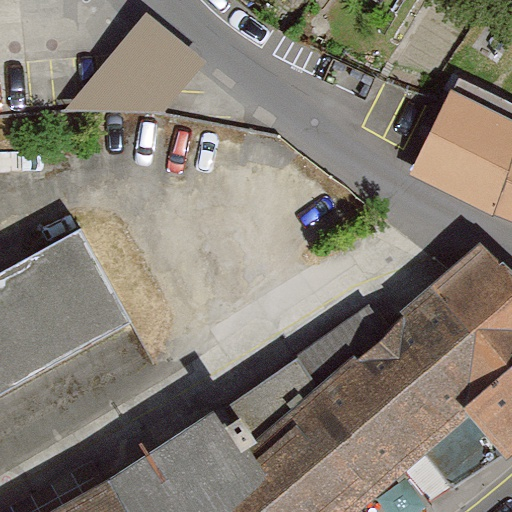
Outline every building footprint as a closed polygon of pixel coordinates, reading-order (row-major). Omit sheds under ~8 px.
[(198,65),(143,18),(65,111),(159,111),(198,65)] [(511,156),(511,124),(450,96),(415,169),(496,207),(511,156)] [(511,156),(496,207),(511,213),(511,156)] [(0,388),(127,319),(79,231),(0,274),(0,388)] [(511,287),(475,253),(435,293),(505,373),(422,446),(427,453),(455,489),(510,454),(511,451),(511,287)] [(351,511),(395,477),(402,487),(413,479),(406,470),(427,453),(422,446),(505,373),(435,293),(389,333),(369,310),(177,446),(113,486),(65,511),(351,511)]
